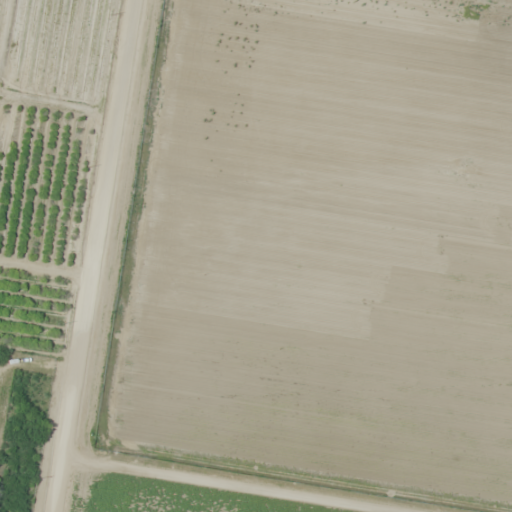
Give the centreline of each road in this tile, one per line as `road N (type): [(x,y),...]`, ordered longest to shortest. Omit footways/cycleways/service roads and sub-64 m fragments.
road 1 (residential): [(124,0),(54,511)]
road 2 (residential): [(64,464),(370,511)]
